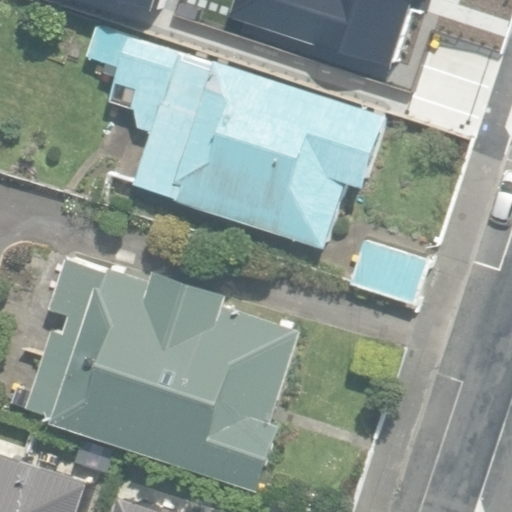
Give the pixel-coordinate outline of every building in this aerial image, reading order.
[(243,0),(239,14),(397,66),(418,0),(243,0)] [(25,48),(65,62),(76,31),(37,16),(25,48)] [(142,182),(333,246),(354,179),(373,185),(396,112),(224,58),(222,62),(102,24),(92,55),(112,61),(108,71),(123,76),(116,98),(140,106),(144,124),(151,127),(140,161),(148,164),(142,182)] [(404,111),(475,136),(493,88),(421,62),(413,84),(396,78),(388,101),(405,107),(404,111)] [(354,280),(422,302),(435,261),(368,238),(354,280)] [(17,403),(270,486),(290,423),(279,419),(309,328),(232,303),(236,292),(163,268),(159,282),(74,254),(57,307),(76,313),(70,333),(59,330),(40,389),(24,384),(17,403)] [(98,511),(113,468),(0,432),(0,511),(98,511)] [(226,511),(127,480),(116,511),(226,511)]
